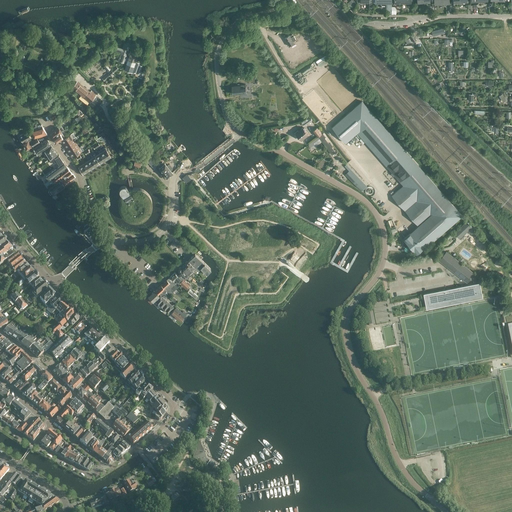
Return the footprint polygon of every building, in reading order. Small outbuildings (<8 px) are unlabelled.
[(296,39),(294,36),(293,36),(292,34),(290,36),(290,35),(284,38),(289,46),(294,43),(293,41),(296,39)] [(124,61),(126,56),(130,45),(124,43),(122,49),(116,46),(114,50),(121,52),(118,61),(123,63),(124,61)] [(276,44),(282,54),(284,52),(278,43),(276,44)] [(132,72),(135,62),(138,55),(134,54),(130,52),(129,57),(126,56),(124,61),(127,62),(125,67),(129,69),(128,71),(132,72)] [(139,63),(135,62),(132,72),(139,75),(138,77),(142,78),(144,73),(140,72),(142,66),(139,65),(139,63)] [(71,70),(62,65),(59,70),(68,75),(71,70)] [(102,78),(104,81),(118,69),(116,67),(102,78)] [(91,91),(90,92),(77,81),(72,87),(90,102),(96,95),(91,91)] [(244,84),(232,86),(233,94),(241,93),(241,95),(247,95),(246,84),(244,84)] [(462,215),(416,162),(412,158),(362,101),(332,127),(346,143),(357,133),(403,186),(392,195),(419,226),(404,239),(417,254),(462,215)] [(307,118),(301,122),(304,126),(312,120),(311,118),(308,119),(307,118)] [(47,133),(42,127),(39,122),(37,122),(39,125),(38,126),(40,135),(47,133)] [(40,135),(38,126),(37,126),(36,124),(34,124),(35,127),(32,128),(32,129),(30,130),(34,137),(40,135)] [(52,138),(61,132),(64,130),(61,125),(54,130),(53,129),(51,131),(51,132),(52,138)] [(313,131),(318,137),(322,134),(317,127),(313,131)] [(297,134),(303,141),(308,136),(303,129),(297,134)] [(23,142),(29,138),(30,138),(27,132),(19,136),(23,142)] [(61,132),(52,138),(55,142),(60,139),(64,136),(61,132)] [(61,140),(64,144),(73,139),(75,137),(72,133),(61,140)] [(326,137),(323,134),(318,137),(332,155),(335,152),(325,138),(326,137)] [(29,138),(23,142),(22,142),(24,147),(26,150),(31,147),(29,143),(30,142),(33,146),(39,142),(37,139),(35,139),(31,141),(29,138)] [(47,139),(40,144),(33,148),(37,154),(41,151),(43,150),(50,145),(47,139)] [(67,149),(75,143),(73,139),(64,144),(67,149)] [(75,143),(67,149),(69,153),(78,147),(75,143)] [(43,150),(47,155),(54,150),(50,145),(43,150)] [(78,147),(69,153),(72,157),(81,152),(78,147)] [(98,151),(99,153),(104,160),(110,156),(105,147),(98,151)] [(47,155),(50,160),(54,157),(57,155),(54,150),(47,155)] [(99,153),(95,155),(100,163),(104,160),(99,153)] [(153,157),(149,154),(144,158),(148,162),(153,157)] [(54,157),(50,160),(53,164),(56,162),(57,163),(56,164),(58,166),(63,162),(59,155),(54,158),(54,157)] [(96,166),(100,163),(95,155),(91,158),(96,166)] [(91,168),(96,166),(91,158),(87,161),(91,168)] [(82,163),(87,171),(91,168),(87,161),(82,163)] [(159,168),(162,172),(161,172),(163,174),(166,177),(166,178),(167,177),(172,173),(172,172),(170,170),(172,169),(172,168),(169,165),(168,164),(167,166),(165,164),(165,163),(164,163),(164,164),(162,162),(163,162),(162,162),(159,165),(158,165),(158,166),(160,167),(159,168),(159,167),(159,168)] [(61,170),(66,166),(64,163),(46,176),(48,180),(50,178),(61,170)] [(83,174),(87,171),(82,163),(78,166),(83,174)] [(348,170),(344,174),(361,191),(367,185),(346,165),(344,167),(348,170)] [(72,174),(70,171),(66,166),(61,170),(64,175),(65,176),(63,177),(65,180),(72,174)] [(61,170),(50,178),(54,183),(63,177),(65,176),(64,175),(61,170)] [(62,182),(64,186),(75,177),(72,174),(65,180),(62,182)] [(54,185),(59,190),(64,186),(62,182),(60,180),(54,185)] [(54,185),(49,189),(53,195),(59,190),(54,185)] [(120,194),(121,195),(119,199),(118,202),(118,206),(119,210),(120,213),(122,216),(125,219),(128,221),(132,222),(135,222),(139,222),(143,220),(146,218),(148,216),(150,212),(151,209),(152,205),(151,201),(150,198),(148,195),(146,192),(142,190),(139,189),(135,188),(131,189),(128,190),(127,188),(125,187),(123,187),(121,187),(120,188),(119,190),(119,192),(120,194)] [(472,227),(466,221),(454,233),(460,239),(472,227)] [(83,227),(85,229),(83,231),(88,236),(94,231),(90,225),(88,222),(83,227)] [(294,244),(287,241),(285,246),(292,249),(294,244)] [(0,258),(10,251),(12,250),(7,245),(7,244),(0,248),(0,258)] [(0,265),(14,255),(10,251),(0,258),(0,265)] [(446,251),(439,260),(467,282),(474,273),(446,251)] [(16,254),(7,262),(12,269),(22,261),(19,257),(16,254)] [(200,267),(206,273),(210,269),(195,254),(188,260),(198,269),(200,267)] [(188,260),(184,263),(191,270),(193,269),(195,270),(196,269),(197,270),(198,269),(188,260)] [(14,274),(26,265),(22,261),(12,269),(11,270),(14,274)] [(191,270),(184,263),(181,267),(188,274),(190,275),(192,273),(190,271),(191,270)] [(19,276),(29,268),(26,265),(14,274),(13,275),(16,278),(19,276)] [(188,274),(181,267),(177,270),(186,279),(188,276),(187,275),(188,274)] [(26,282),(35,275),(29,268),(19,276),(22,281),(17,284),(19,287),(26,282)] [(178,275),(174,272),(168,278),(171,281),(174,279),(178,283),(183,278),(179,274),(178,275)] [(26,282),(29,286),(30,285),(38,279),(35,275),(26,282)] [(171,281),(168,278),(161,285),(166,290),(170,294),(171,294),(179,301),(181,299),(173,291),(171,289),(174,285),(171,281)] [(183,278),(178,283),(185,289),(187,291),(189,289),(189,288),(187,286),(189,284),(183,278)] [(32,293),(43,284),(42,282),(38,279),(30,285),(33,288),(29,291),(30,292),(28,294),(30,296),(32,294),(32,293)] [(480,283),(468,285),(470,297),(483,295),(480,283)] [(32,293),(32,294),(36,299),(47,289),(44,285),(43,284),(32,293)] [(173,291),(181,299),(184,301),(186,299),(176,289),(178,287),(175,284),(174,285),(171,289),(173,291)] [(166,290),(161,285),(155,290),(158,293),(159,293),(161,295),(166,290)] [(427,297),(429,306),(435,304),(465,298),(462,286),(424,294),(424,297),(427,297)] [(187,291),(196,299),(197,296),(189,289),(187,291)] [(54,295),(49,290),(39,299),(41,300),(44,305),(47,308),(51,305),(49,302),(54,296),(54,295)] [(145,296),(149,300),(151,302),(158,295),(154,291),(151,293),(150,292),(145,296)] [(23,310),(27,306),(15,292),(15,293),(10,296),(9,297),(20,310),(23,310)] [(155,301),(158,304),(163,298),(159,295),(155,301)] [(59,300),(54,296),(49,302),(51,305),(47,308),(46,309),(51,314),(62,304),(59,300)] [(54,319),(56,317),(66,307),(64,305),(62,304),(51,314),(51,315),(54,319)] [(170,304),(165,309),(169,312),(173,307),(170,304)] [(59,320),(62,317),(69,310),(66,307),(56,317),(59,320)] [(183,311),(182,312),(176,307),(171,313),(180,321),(186,314),(183,311)] [(75,314),(69,310),(62,317),(62,318),(58,322),(59,324),(58,324),(53,329),(52,331),(54,333),(56,332),(60,328),(67,322),(75,314)] [(375,324),(373,311),(367,312),(369,325),(375,324)] [(67,322),(60,328),(63,331),(65,330),(69,325),(70,324),(72,326),(80,318),(75,314),(67,322)] [(81,319),(70,329),(74,333),(76,332),(79,335),(89,326),(81,319)] [(6,334),(13,327),(15,325),(14,324),(12,323),(11,324),(4,332),(6,334)] [(6,334),(9,336),(18,327),(17,326),(16,325),(14,328),(13,327),(6,334)] [(20,328),(18,327),(9,336),(12,338),(19,330),(20,328)] [(63,331),(60,328),(56,332),(60,337),(64,333),(63,331)] [(20,329),(19,330),(12,338),(15,340),(23,331),(20,329)] [(98,335),(92,329),(84,336),(88,340),(88,339),(91,342),(98,335)] [(15,340),(16,341),(18,342),(26,334),(23,331),(15,340)] [(28,337),(21,344),(24,346),(34,337),(37,333),(36,332),(33,334),(32,334),(33,335),(30,338),(28,337)] [(26,334),(18,342),(21,344),(28,337),(29,336),(26,334)] [(104,340),(101,337),(98,335),(91,342),(90,343),(95,349),(104,340)] [(66,338),(65,337),(61,340),(68,348),(72,344),(74,346),(76,344),(73,342),(68,336),(66,338)] [(34,337),(24,346),(29,349),(35,343),(33,341),(36,338),(34,337)] [(68,348),(61,340),(57,344),(63,350),(65,348),(66,350),(68,348)] [(109,344),(106,341),(104,340),(95,349),(94,350),(99,355),(101,353),(109,344)] [(9,343),(3,348),(6,351),(12,346),(9,343)] [(32,352),(38,346),(35,343),(29,349),(29,350),(32,352)] [(41,349),(35,355),(37,358),(44,352),(43,351),(45,349),(46,350),(50,346),(48,344),(48,343),(47,344),(44,347),(41,350),(41,349)] [(63,350),(57,344),(53,348),(60,355),(60,356),(62,358),(63,356),(61,354),(60,352),(63,350)] [(115,350),(110,346),(109,344),(101,353),(106,358),(109,355),(115,350)] [(38,346),(32,352),(35,355),(41,349),(41,350),(44,347),(41,345),(39,347),(38,346)] [(6,352),(9,354),(16,348),(12,346),(6,351),(6,352)] [(12,357),(12,356),(19,350),(16,348),(9,354),(12,357)] [(53,348),(49,352),(55,358),(57,356),(58,357),(60,355),(53,348)] [(70,355),(76,362),(78,359),(82,356),(80,354),(76,349),(70,355)] [(85,353),(82,356),(85,358),(93,350),(91,349),(86,355),(85,353)] [(12,356),(16,360),(14,362),(15,363),(17,365),(21,361),(19,358),(18,359),(18,358),(23,353),(21,352),(19,350),(12,356)] [(110,359),(113,362),(119,355),(116,352),(109,358),(105,363),(108,365),(108,366),(111,363),(109,361),(110,359)] [(98,356),(98,357),(103,361),(106,358),(101,353),(99,355),(98,356)] [(69,355),(66,357),(76,368),(78,366),(79,365),(78,363),(76,365),(74,363),(76,362),(70,355),(69,355)] [(122,358),(119,355),(113,362),(114,363),(110,367),(112,369),(115,366),(122,358)] [(9,360),(7,361),(12,366),(15,363),(14,362),(16,360),(12,356),(12,357),(9,360)] [(76,368),(66,357),(63,360),(70,367),(71,366),(73,368),(72,369),(73,371),(76,368)] [(96,365),(98,366),(103,361),(98,357),(96,359),(95,358),(91,361),(95,365),(96,365)] [(23,358),(21,361),(17,365),(18,366),(19,367),(20,366),(25,370),(30,365),(25,360),(23,358)] [(115,366),(122,372),(129,364),(122,358),(115,366)] [(95,365),(91,361),(89,359),(86,362),(94,370),(97,367),(95,365)] [(60,363),(66,370),(68,372),(69,373),(71,371),(68,369),(70,367),(63,360),(60,363)] [(94,370),(86,362),(85,361),(83,362),(86,365),(85,367),(91,373),(94,370)] [(40,368),(36,364),(31,368),(35,373),(40,368)] [(78,366),(88,376),(91,373),(85,367),(83,365),(81,366),(80,364),(79,365),(78,366)] [(129,364),(122,372),(119,374),(125,380),(128,377),(128,376),(134,369),(129,364)] [(61,368),(58,365),(52,371),(55,374),(61,368)] [(4,380),(13,371),(15,369),(11,366),(8,369),(0,376),(4,380)] [(14,380),(25,370),(20,366),(19,367),(18,366),(15,369),(13,371),(15,374),(12,377),(14,380)] [(78,372),(85,379),(88,376),(78,366),(76,368),(77,370),(78,369),(79,370),(78,372)] [(35,373),(31,368),(27,373),(30,376),(32,375),(36,380),(38,378),(39,377),(35,373)] [(39,377),(44,372),(40,368),(35,373),(39,377)] [(55,374),(58,377),(64,371),(61,368),(55,374)] [(66,370),(64,371),(58,377),(61,380),(67,374),(68,372),(66,370)] [(14,380),(12,377),(15,374),(13,371),(4,380),(10,384),(14,380)] [(52,379),(47,375),(44,372),(39,377),(38,378),(39,379),(40,378),(45,382),(44,382),(46,382),(48,383),(52,379)] [(25,382),(27,379),(30,376),(27,373),(21,378),(25,382)] [(65,384),(67,386),(77,376),(75,373),(71,377),(65,384)] [(127,381),(132,386),(140,377),(135,373),(127,381)] [(73,391),(78,386),(84,380),(79,374),(77,376),(67,386),(73,391)] [(65,384),(71,377),(68,375),(62,381),(65,384)] [(91,379),(98,385),(101,381),(94,376),(91,379)] [(144,381),(140,377),(132,386),(137,390),(144,381)] [(21,378),(13,387),(21,394),(29,386),(25,382),(21,378)] [(37,388),(38,390),(41,392),(47,385),(52,380),(52,379),(48,383),(46,382),(44,382),(38,388),(36,386),(35,387),(33,384),(31,386),(35,390),(37,388)] [(98,385),(91,379),(88,383),(94,389),(98,385)] [(47,385),(50,388),(55,382),(52,380),(47,385)] [(55,382),(50,388),(53,391),(59,385),(55,382)] [(53,391),(54,391),(55,392),(53,395),(54,396),(57,393),(62,388),(59,385),(53,391)] [(0,396),(4,400),(9,393),(6,391),(3,389),(0,386),(0,396)] [(22,395),(26,398),(35,390),(31,386),(22,395)] [(140,389),(139,389),(136,393),(143,399),(145,397),(151,390),(152,389),(150,387),(149,386),(148,387),(146,386),(145,386),(144,386),(142,388),(139,391),(139,390),(140,389)] [(35,390),(26,398),(31,401),(38,395),(35,393),(38,390),(37,388),(35,390)] [(60,400),(65,403),(71,396),(62,388),(57,393),(59,396),(60,395),(62,397),(60,400)] [(77,395),(81,399),(85,395),(86,394),(81,389),(77,395)] [(150,404),(158,413),(155,416),(155,418),(159,421),(161,421),(166,414),(168,411),(168,410),(165,407),(167,406),(159,398),(158,397),(157,398),(151,390),(145,397),(150,402),(150,404)] [(86,396),(85,395),(81,399),(86,403),(91,398),(95,393),(93,392),(91,394),(89,396),(87,395),(86,396)] [(38,395),(31,401),(33,403),(37,407),(43,400),(45,397),(43,395),(40,398),(38,395)] [(9,408),(14,401),(9,397),(5,403),(3,402),(1,404),(5,407),(6,406),(9,408)] [(90,407),(98,398),(97,397),(95,399),(92,397),(87,403),(87,404),(90,407)] [(100,400),(98,398),(90,407),(94,411),(100,404),(98,402),(100,400)] [(74,399),(67,407),(76,415),(83,407),(74,399)] [(43,400),(37,407),(43,411),(48,405),(51,402),(49,400),(46,403),(43,400)] [(8,409),(18,417),(25,410),(14,401),(9,408),(8,409)] [(106,405),(98,414),(99,415),(105,420),(107,419),(105,417),(111,411),(114,408),(113,407),(108,403),(106,405)] [(48,405),(43,411),(47,414),(53,407),(55,406),(52,404),(50,406),(48,405)] [(102,406),(100,404),(94,411),(98,414),(106,405),(104,404),(102,406)] [(47,414),(51,418),(58,411),(53,407),(47,414)] [(75,416),(76,415),(67,407),(65,410),(69,415),(71,416),(73,414),(75,416)] [(120,418),(123,415),(126,418),(129,415),(125,412),(122,409),(120,410),(120,411),(117,415),(120,418)] [(18,417),(24,422),(31,415),(25,410),(18,417)] [(65,410),(61,414),(58,417),(63,420),(69,415),(65,410)] [(129,415),(126,418),(133,424),(138,420),(131,412),(129,415)] [(83,420),(89,425),(95,418),(89,413),(83,420)] [(1,421),(6,425),(12,416),(10,417),(7,415),(5,417),(4,417),(1,421)] [(23,423),(29,428),(30,427),(36,419),(31,415),(24,422),(23,423)] [(14,417),(12,416),(6,425),(11,428),(13,424),(11,422),(13,420),(14,417)] [(66,423),(63,420),(58,417),(54,421),(62,427),(66,423)] [(36,419),(30,427),(33,430),(36,427),(40,423),(36,419)] [(11,428),(16,431),(19,427),(17,426),(21,422),(18,420),(17,422),(13,420),(11,422),(13,424),(11,428)] [(108,428),(105,426),(97,420),(94,424),(102,431),(100,434),(104,437),(109,430),(108,428)] [(112,426),(116,430),(124,421),(123,420),(120,422),(118,420),(112,426)] [(66,423),(62,427),(77,439),(85,430),(81,426),(79,429),(75,425),(74,426),(67,421),(66,423)] [(126,423),(124,421),(116,430),(120,433),(126,427),(124,425),(126,423)] [(149,432),(153,428),(147,421),(145,424),(143,421),(141,422),(149,432)] [(141,422),(141,423),(139,424),(141,426),(139,428),(145,435),(149,432),(141,422)] [(16,431),(22,435),(29,428),(23,423),(19,427),(16,431)] [(36,427),(40,431),(44,427),(40,423),(36,427)] [(30,427),(29,428),(22,435),(26,437),(31,432),(33,430),(30,427)] [(36,427),(33,430),(31,432),(36,436),(40,431),(36,427)] [(128,429),(126,427),(120,433),(124,437),(132,428),(130,427),(128,429)] [(139,428),(137,430),(135,428),(134,429),(141,438),(145,435),(139,428)] [(141,438),(134,429),(132,431),(133,433),(131,435),(137,441),(141,438)] [(109,430),(104,437),(103,438),(105,439),(106,437),(109,440),(114,434),(109,430)] [(57,447),(62,441),(50,431),(46,436),(54,442),(52,444),(57,447)] [(33,441),(36,436),(31,432),(26,437),(33,441)] [(93,438),(86,433),(79,441),(86,446),(93,438)] [(114,444),(118,438),(115,435),(110,441),(111,442),(108,445),(110,447),(113,443),(114,444)] [(133,445),(137,442),(137,441),(131,435),(129,437),(127,435),(124,437),(126,439),(127,438),(133,445)] [(54,442),(46,436),(43,440),(51,445),(52,444),(54,442)] [(93,438),(86,446),(90,449),(96,441),(93,438)] [(97,446),(93,451),(97,455),(102,449),(100,448),(106,440),(105,439),(103,438),(100,441),(97,446)] [(96,441),(90,449),(93,451),(97,446),(100,441),(97,439),(96,441)] [(129,447),(119,439),(116,443),(120,447),(125,451),(129,447)] [(51,445),(43,440),(39,444),(48,449),(51,445)] [(62,441),(57,447),(53,452),(60,456),(65,451),(66,449),(65,449),(67,446),(65,444),(61,448),(60,447),(63,442),(62,441)] [(205,459),(200,444),(199,442),(193,458),(207,468),(209,465),(205,462),(206,460),(205,459)] [(116,451),(120,454),(125,451),(120,447),(116,443),(115,444),(119,447),(116,450),(116,451)] [(52,444),(51,445),(48,449),(53,452),(57,447),(52,444)] [(102,449),(97,455),(101,458),(106,454),(111,447),(109,446),(105,452),(102,449)] [(106,454),(101,458),(106,462),(113,454),(112,454),(111,453),(114,450),(111,447),(106,454)] [(71,448),(68,453),(64,458),(67,460),(74,450),(71,448)] [(74,464),(79,454),(74,450),(67,460),(72,463),(74,464)] [(85,459),(82,457),(79,454),(74,464),(79,467),(85,459)] [(108,464),(114,459),(116,458),(113,454),(106,462),(108,464)] [(85,459),(79,467),(84,469),(89,462),(85,459)] [(89,462),(84,469),(88,471),(93,465),(89,462)] [(2,466),(0,469),(0,479),(8,470),(2,466)] [(18,476),(17,476),(13,473),(8,480),(12,483),(18,476)] [(213,474),(210,478),(215,482),(219,478),(213,474)] [(15,486),(21,478),(18,476),(12,483),(8,487),(9,488),(11,490),(12,490),(11,491),(10,493),(11,493),(12,491),(13,491),(13,490),(15,488),(12,486),(13,484),(15,486)] [(12,483),(8,480),(3,485),(11,491),(12,490),(11,490),(9,488),(8,487),(12,483)] [(17,492),(27,498),(34,486),(25,480),(17,492)] [(131,485),(129,481),(124,484),(129,493),(131,495),(135,492),(134,490),(134,489),(136,488),(134,484),(131,485)] [(11,491),(3,485),(0,489),(8,495),(10,493),(11,491)] [(43,491),(34,486),(27,498),(35,503),(43,491)] [(8,495),(0,489),(0,496),(1,497),(3,495),(8,499),(8,498),(11,493),(10,493),(8,495)] [(109,493),(113,500),(119,497),(121,496),(117,489),(115,490),(114,490),(112,491),(112,492),(109,493)] [(17,493),(13,490),(13,491),(12,491),(11,493),(8,498),(12,500),(17,493)] [(35,503),(38,505),(40,502),(41,502),(43,499),(44,500),(47,494),(43,491),(35,503)] [(105,496),(106,498),(108,502),(110,501),(111,502),(113,502),(112,500),(113,500),(109,493),(105,496)] [(48,502),(51,499),(54,497),(47,494),(44,500),(43,499),(41,502),(40,502),(38,505),(41,506),(42,506),(44,504),(48,502)] [(109,503),(108,502),(106,498),(100,500),(90,503),(91,508),(79,511),(86,511),(103,506),(103,505),(109,503)]
